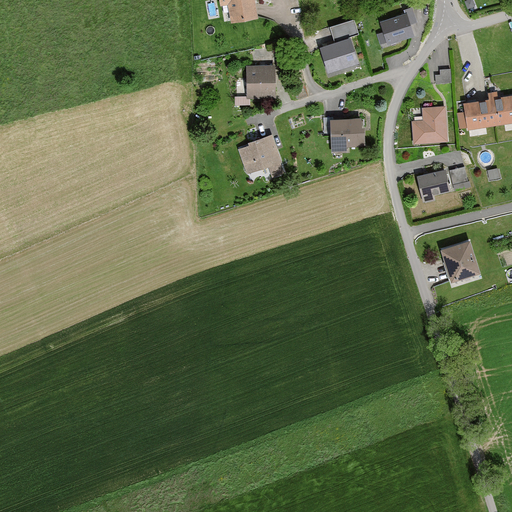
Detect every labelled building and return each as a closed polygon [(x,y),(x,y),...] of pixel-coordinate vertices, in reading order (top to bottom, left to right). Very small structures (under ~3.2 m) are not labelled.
[(254,0),(217,0),(218,6),(227,5),(229,24),(258,20),(254,0)] [(413,32),(406,12),(382,20),(388,40),(413,32)] [(350,36),(321,45),(329,68),(357,60),(350,36)] [(274,68),(245,68),(245,101),(275,101),(274,68)] [(436,68),(436,80),(451,80),(450,68),(436,68)] [(511,95),(462,103),(466,130),(511,122),(511,95)] [(422,121),(410,121),(411,146),(447,144),(446,107),(421,108),(422,121)] [(364,117),(329,119),(331,153),(346,153),(346,147),(365,146),(364,117)] [(270,136),(235,149),(244,175),(279,163),(270,136)] [(449,167),(454,188),(471,184),(466,163),(449,167)] [(488,170),(489,180),(500,178),(498,168),(488,170)] [(446,170),(417,176),(421,200),(450,194),(446,170)] [(469,240),(440,249),(450,281),(480,274),(469,240)]
